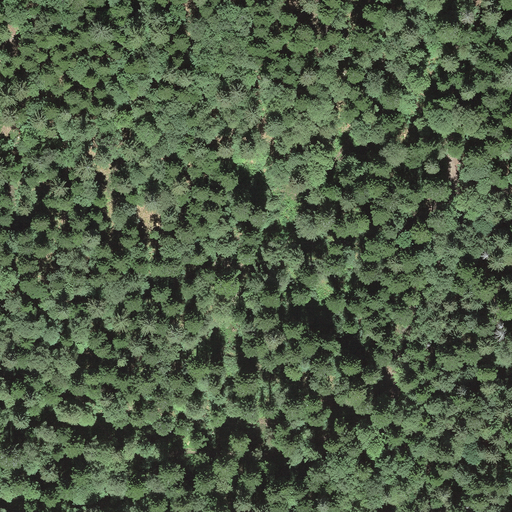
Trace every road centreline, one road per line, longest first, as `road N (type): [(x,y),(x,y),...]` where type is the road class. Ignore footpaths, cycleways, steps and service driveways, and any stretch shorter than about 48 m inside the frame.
road 1 (track): [(459,12),(379,75),(281,256),(202,342),(156,359),(137,377),(134,443),(124,457),(108,459)]
road 2 (track): [(459,0),(450,182),(390,417),(343,511)]
road 3 (track): [(0,301),(79,393),(108,459)]
